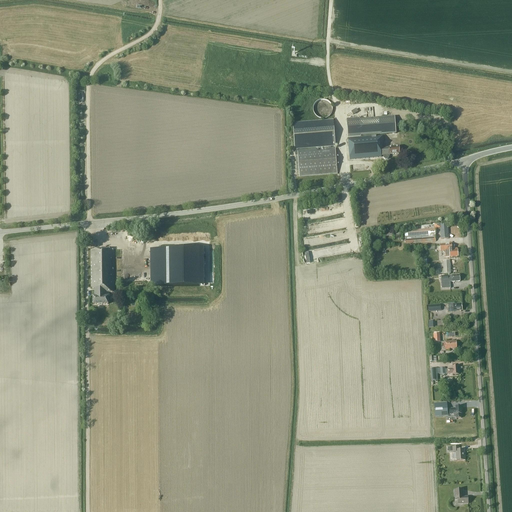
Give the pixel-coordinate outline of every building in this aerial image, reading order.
[(333,104),(320,100),(318,106),(315,113),(328,117),(333,104)] [(388,117),(382,118),(379,118),(359,120),(359,118),(346,119),(348,138),(361,137),(361,136),(381,135),(396,134),(395,117),(388,117)] [(337,173),(335,148),(331,148),(331,147),(335,147),(333,120),(293,123),(295,156),(297,172),(299,171),(299,176),(337,173)] [(386,160),(387,160),(388,159),(389,158),(389,157),(390,157),(389,155),(400,154),(399,147),(389,148),(384,148),(383,136),(359,138),(348,139),(349,160),(381,158),(381,156),(383,155),(383,157),(383,158),(384,159),(385,159),(385,160),(386,160)] [(449,238),(448,229),(446,229),(445,224),(440,224),(441,239),(449,238)] [(436,241),(435,229),(404,231),(405,244),(436,241)] [(346,231),(322,236),(324,244),(348,239),(346,231)] [(304,239),(306,247),(321,244),(319,236),(304,239)] [(452,250),(451,246),(451,244),(439,245),(440,251),(445,251),(445,257),(450,257),(458,257),(458,250),(452,250)] [(150,281),(151,287),(198,286),(198,248),(153,249),(154,281),(150,281)] [(106,292),(114,292),(113,250),(91,250),(91,287),(92,287),(92,289),(94,289),(95,297),(93,297),(93,304),(108,304),(108,297),(106,297),(106,292)] [(306,260),(314,260),(314,251),(306,251),(306,260)] [(459,275),(448,276),(441,276),(441,280),(442,289),(450,288),(450,282),(460,282),(459,275)] [(454,312),(453,311),(462,311),(461,304),(453,305),(453,303),(448,304),(448,309),(448,313),(454,312)] [(449,349),(457,348),(456,342),(453,342),(453,341),(445,342),(445,344),(443,345),(443,346),(445,346),(445,350),(450,350),(449,349)] [(441,375),(448,374),(453,374),(453,375),(459,375),(458,366),(452,367),(452,369),(445,369),(445,368),(440,368),(437,369),(431,369),(431,381),(438,381),(437,374),(440,374),(441,375)] [(455,407),(455,408),(440,409),(439,406),(433,406),(434,416),(437,415),(437,416),(453,415),(453,418),(455,418),(455,419),(461,418),(461,414),(462,414),(461,406),(455,407)] [(459,450),(459,447),(452,447),(453,453),(456,453),(456,461),(465,460),(464,450),(459,450)] [(461,498),(461,493),(461,490),(454,490),(455,501),(458,501),(458,504),(468,504),(468,497),(461,498)]
